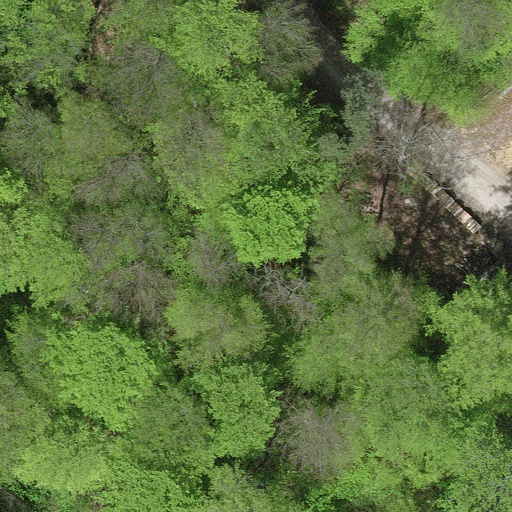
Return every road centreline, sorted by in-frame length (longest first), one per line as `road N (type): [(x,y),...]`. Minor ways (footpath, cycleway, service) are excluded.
road 1 (track): [(44,145),(252,278),(431,340),(511,351)]
road 2 (track): [(281,0),(343,77),(511,220)]
road 3 (track): [(431,340),(373,417),(357,465),(354,511)]
